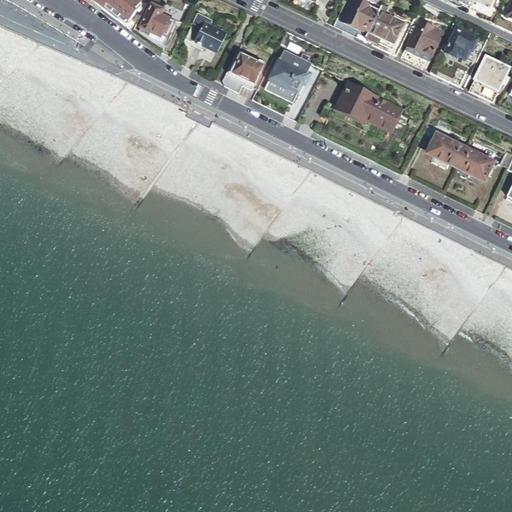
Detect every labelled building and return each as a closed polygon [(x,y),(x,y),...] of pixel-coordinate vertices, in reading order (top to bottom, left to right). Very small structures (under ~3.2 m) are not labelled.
[(132,0),(89,0),(103,9),(109,14),(117,21),(120,17),(128,23),(140,8),(132,1),(132,0)] [(368,35),(379,14),(382,6),(370,0),(346,0),(335,25),(359,37),(362,32),(368,35)] [(465,0),(463,6),(471,10),(475,0),(465,0)] [(486,6),(490,8),(494,0),(475,0),(471,10),(478,13),(482,4),(486,6)] [(511,4),(501,29),(511,34),(511,4)] [(169,35),(175,23),(162,17),(164,12),(151,6),(141,29),(154,35),(158,37),(162,36),(163,32),(169,35)] [(178,22),(186,25),(193,12),(185,8),(178,22)] [(402,27),(410,31),(414,23),(407,20),(386,10),(384,14),(394,18),(404,22),(402,27)] [(403,45),(395,41),(402,27),(404,22),(394,18),(384,14),(383,16),(379,14),(368,35),(366,40),(380,46),(390,51),(388,54),(397,58),(403,45)] [(407,20),(414,23),(417,17),(410,14),(407,20)] [(199,15),(186,40),(197,45),(195,49),(204,53),(207,47),(211,49),(219,53),(227,36),(210,28),(212,22),(199,15)] [(362,32),(359,37),(335,25),(333,28),(353,38),(365,43),(366,40),(368,35),(362,32)] [(420,59),(431,64),(443,39),(418,27),(415,28),(412,34),(414,35),(408,48),(422,55),(420,59)] [(446,54),(458,29),(453,27),(441,52),(446,54)] [(472,53),(474,49),(479,39),(458,29),(446,54),(456,59),(458,57),(466,61),(470,51),(472,53)] [(195,49),(197,45),(186,40),(185,44),(195,49)] [(431,64),(420,59),(422,55),(408,48),(402,61),(416,67),(427,72),(431,64)] [(474,60),(478,62),(483,53),(474,49),(472,53),(470,51),(466,61),(469,62),(473,64),(474,60)] [(242,89),(252,94),(263,70),(261,69),(263,65),(260,64),(258,67),(241,59),(242,57),(239,55),(240,53),(238,52),(223,84),(224,88),(231,92),(239,96),(242,89)] [(284,53),(266,89),(283,98),(295,103),(298,97),(300,97),(310,77),(308,76),(313,67),(308,64),(310,59),(305,56),(302,62),(284,53)] [(455,80),(460,69),(438,58),(430,74),(444,81),(447,76),(455,80)] [(505,88),(508,80),(505,79),(509,69),(485,58),(469,93),(481,99),(483,95),(491,99),(494,93),(497,95),(501,86),(505,88)] [(455,80),(447,76),(444,81),(453,85),(455,80)] [(391,134),(401,112),(349,86),(336,112),(353,120),(365,125),(366,122),(391,134)] [(494,93),(491,99),(483,95),(481,99),(485,101),(493,104),(497,95),(494,93)] [(437,125),(446,129),(452,115),(444,111),(437,125)] [(438,160),(456,168),(465,150),(437,136),(428,155),(438,160)] [(473,176),(484,182),(493,164),(465,150),(456,168),(473,176)] [(501,167),(507,170),(511,160),(511,156),(507,154),(501,167)]
